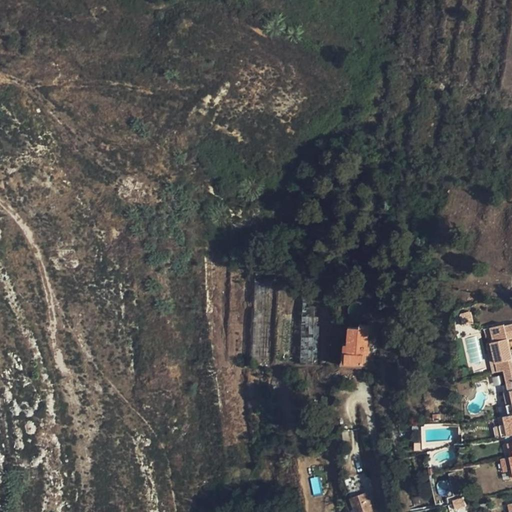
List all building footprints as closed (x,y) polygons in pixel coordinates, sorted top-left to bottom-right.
[(319,287),(303,287),(299,362),(316,363),(319,287)] [(464,324),(475,321),(471,309),(461,312),(464,324)] [(360,362),(361,353),(361,345),(367,345),(368,324),(359,323),(359,326),(348,325),(346,342),(343,342),(342,361),(360,362)] [(495,340),(487,342),(490,355),(494,354),(498,371),(504,369),(511,367),(511,360),(507,340),(504,327),(504,324),(492,326),(495,340)] [(484,328),(487,342),(495,340),(492,326),(484,328)] [(511,414),(508,415),(503,416),(505,425),(499,427),(501,437),(511,434),(511,414)] [(511,457),(510,458),(503,459),(506,472),(511,471),(511,457)] [(373,511),(368,492),(351,497),(354,511),(373,511)] [(465,496),(456,499),(458,507),(468,504),(465,496)]
